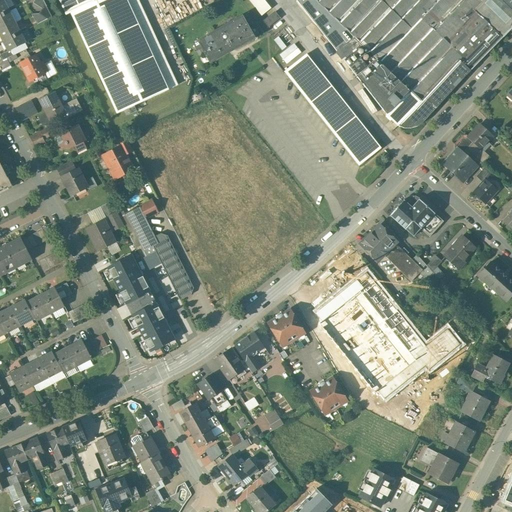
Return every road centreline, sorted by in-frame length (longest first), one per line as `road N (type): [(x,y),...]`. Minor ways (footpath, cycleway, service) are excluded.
road 1 (tertiary): [(411,161),(280,290),(145,379)]
road 2 (residential): [(53,205),(145,379)]
road 3 (tertiary): [(145,379),(0,440)]
road 4 (tertiary): [(511,53),(411,161)]
road 5 (residential): [(411,161),(511,254)]
road 6 (residential): [(145,379),(208,494)]
